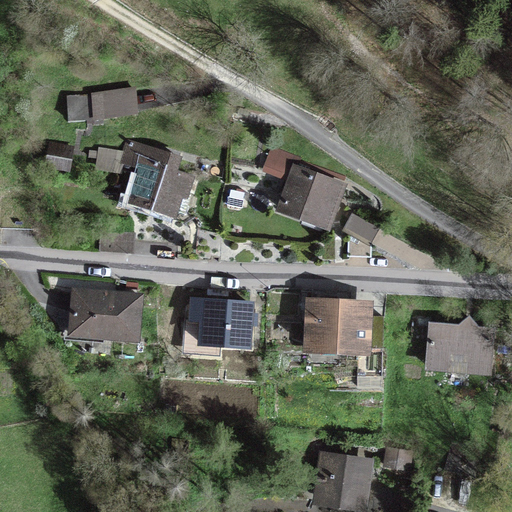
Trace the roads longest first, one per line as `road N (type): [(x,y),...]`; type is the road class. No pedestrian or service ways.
road 1 (residential): [(511,283),(0,255)]
road 2 (residential): [(219,72),(511,264)]
road 3 (track): [(100,0),(219,72)]
